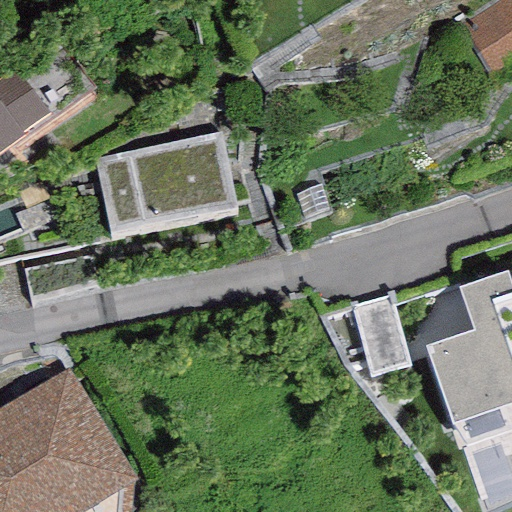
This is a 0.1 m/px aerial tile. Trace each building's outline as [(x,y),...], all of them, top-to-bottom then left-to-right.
[(511,0),(500,0),(458,23),(490,79),(511,67),(511,0)] [(0,180),(26,163),(17,150),(51,127),(10,67),(0,73),(0,180)] [(94,165),(110,254),(236,231),(220,142),(94,165)] [(511,278),(505,263),(426,293),(425,340),(454,417),(511,397),(511,278)] [(0,511),(102,511),(133,494),(73,393),(0,435),(0,511)]
